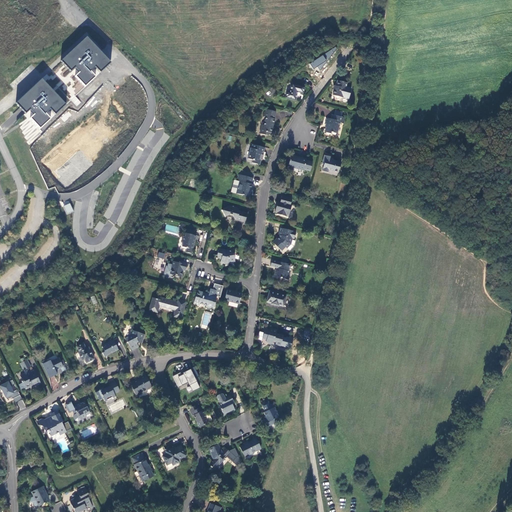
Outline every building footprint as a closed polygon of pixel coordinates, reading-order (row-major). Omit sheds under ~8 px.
[(86,37),(16,101),(40,128),(49,119),(46,114),(50,111),(55,114),(95,77),(90,72),(94,67),(101,72),(110,63),(86,37)] [(346,87),(347,84),(337,82),(336,86),(335,86),(333,95),(343,98),(343,97),(349,99),(351,89),(346,87)] [(303,93),(304,87),(291,84),(289,92),(287,92),(285,98),(295,100),(297,92),(303,93)] [(271,133),(274,119),(273,119),(275,112),(266,109),(265,112),(264,117),(265,117),(263,125),(262,125),(259,134),(266,135),(267,132),(271,133)] [(341,117),(334,115),(332,115),(330,119),(327,118),(326,123),(327,124),(326,128),(325,133),(331,134),(332,132),(337,134),(340,123),(344,124),(345,118),(341,117)] [(263,152),(264,148),(252,144),(251,148),(250,148),(248,159),(252,160),(252,163),(257,165),(259,159),(261,160),(262,160),(263,155),(261,155),(262,152),(263,152)] [(310,171),(312,163),(306,161),(306,160),(300,158),(299,159),(291,156),(288,166),(297,169),(297,168),(303,169),(310,171)] [(324,156),(322,164),(324,165),(322,171),(328,173),(329,170),(338,173),(341,163),(332,160),(333,160),(329,159),(330,157),(324,156)] [(253,179),(239,175),(237,181),(241,182),(240,187),(238,194),(243,196),(249,198),(251,190),(252,190),(253,186),(251,185),(253,179)] [(241,182),(237,181),(234,180),(231,192),(238,194),(240,187),(241,182)] [(286,215),(288,215),(292,205),(290,204),(292,199),(281,196),(279,205),(277,204),(274,211),(277,212),(277,214),(286,216),(286,215)] [(70,203),(63,206),(67,214),(73,211),(70,203)] [(232,206),(229,206),(221,210),(225,217),(229,214),(229,215),(232,216),(232,215),(235,220),(243,222),(243,225),(244,225),(247,213),(239,211),(237,208),(234,207),(233,206),(232,206)] [(294,239),(295,232),(280,228),(279,235),(280,236),(279,237),(277,239),(276,238),(272,242),(281,251),(285,247),(287,248),(291,245),(292,239),(294,239)] [(195,236),(196,232),(187,229),(185,237),(183,236),(182,242),(183,243),(182,247),(187,248),(186,253),(191,254),(196,236),(195,236)] [(222,258),(220,263),(225,264),(229,264),(229,261),(235,260),(234,255),(232,255),(232,251),(228,251),(225,251),(219,249),(217,256),(222,258)] [(276,271),(274,276),(281,278),(280,279),(282,279),(283,278),(288,280),(290,274),(288,273),(291,265),(287,264),(288,261),(283,259),(282,263),(280,262),(273,260),(271,267),(278,269),(277,271),(276,271)] [(185,268),(187,263),(180,261),(180,263),(173,262),(172,266),(169,265),(168,267),(166,267),(164,274),(170,275),(170,274),(181,277),(183,272),(184,268),(185,268)] [(213,289),(210,289),(208,294),(197,291),(194,304),(198,305),(199,303),(206,305),(206,307),(213,309),(216,296),(221,297),(223,286),(215,284),(213,289)] [(241,294),(227,290),(224,300),(239,304),(241,294)] [(269,291),(266,302),(270,303),(270,304),(278,306),(279,306),(283,307),(286,296),(269,291)] [(175,311),(174,317),(181,319),(185,303),(178,301),(177,303),(157,298),(156,300),(152,299),(149,310),(157,312),(158,306),(175,311)] [(202,328),(208,329),(210,312),(204,311),(202,328)] [(269,331),(265,330),(262,338),(266,339),(266,342),(272,344),(273,341),(276,342),(275,346),(280,348),(283,336),(276,334),(277,331),(269,329),(269,331)] [(140,342),(143,334),(133,331),(131,335),(126,338),(132,350),(138,347),(136,343),(138,341),(140,342)] [(118,350),(113,341),(102,347),(104,352),(102,353),(104,357),(107,356),(118,350)] [(86,363),(94,359),(88,348),(86,349),(83,344),(76,347),(79,352),(78,353),(83,360),(85,360),(86,363)] [(42,364),(48,377),(53,374),(54,376),(57,375),(56,373),(58,372),(58,374),(67,370),(65,368),(63,367),(59,359),(51,362),(50,361),(42,364)] [(31,387),(40,383),(35,373),(31,375),(28,368),(31,367),(27,360),(20,364),(25,374),(20,377),(26,388),(31,386),(31,387)] [(191,368),(173,376),(178,387),(188,382),(192,391),(200,388),(191,368)] [(130,384),(136,396),(140,394),(140,392),(149,388),(147,382),(148,381),(144,375),(136,379),(137,380),(130,384)] [(11,380),(0,384),(0,385),(7,402),(11,400),(10,398),(13,397),(15,402),(22,399),(17,389),(15,390),(11,380)] [(95,392),(99,401),(103,399),(105,401),(110,399),(109,398),(114,395),(113,393),(119,391),(115,382),(109,385),(109,386),(103,389),(102,388),(95,392)] [(233,402),(230,395),(224,398),(223,395),(222,394),(221,394),(216,396),(216,398),(218,401),(220,404),(218,405),(223,416),(224,415),(224,414),(232,410),(233,410),(233,411),(234,410),(232,405),(231,403),(233,402)] [(267,423),(268,427),(275,423),(273,420),(278,418),(277,416),(278,416),(274,407),(273,404),(270,406),(267,400),(260,403),(264,412),(263,413),(266,419),(263,420),(266,424),(267,423)] [(80,420),(82,423),(84,422),(82,419),(86,417),(84,412),(88,410),(84,402),(73,408),(70,402),(65,405),(69,413),(72,411),(74,415),(73,417),(75,421),(77,422),(80,420)] [(208,423),(212,421),(208,413),(204,415),(200,407),(197,409),(196,405),(188,409),(192,416),(193,416),(199,427),(208,423)] [(61,421),(57,412),(50,415),(52,418),(46,421),(41,420),(37,421),(39,425),(46,427),(48,430),(47,431),(48,433),(49,433),(51,436),(59,432),(63,433),(71,429),(67,421),(62,424),(61,423),(61,421)] [(240,448),(244,456),(248,454),(249,456),(254,453),(253,452),(256,451),(261,449),(256,439),(248,442),(248,443),(240,448)] [(213,459),(208,465),(214,470),(221,462),(220,461),(223,458),(225,459),(230,453),(224,448),(221,452),(217,445),(208,449),(213,459)] [(178,460),(185,456),(180,446),(176,449),(173,451),(172,449),(166,451),(167,454),(163,456),(167,465),(172,463),(173,465),(179,462),(178,460)] [(144,460),(141,453),(131,458),(135,465),(134,465),(139,476),(140,475),(143,481),(153,476),(150,470),(145,460),(144,460)] [(46,494),(42,487),(31,492),(33,497),(31,498),(29,502),(32,503),(34,506),(35,506),(37,505),(38,506),(48,501),(46,496),(45,497),(44,495),(46,494)] [(69,501),(74,511),(80,511),(86,509),(85,508),(91,505),(87,497),(89,496),(84,487),(76,490),(79,497),(75,499),(75,498),(69,501)]
